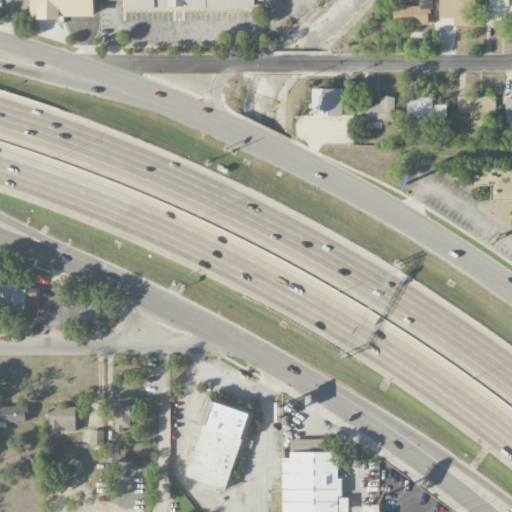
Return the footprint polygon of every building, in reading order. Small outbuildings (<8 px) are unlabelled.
[(94,0),(28,0),(28,18),(95,17),(94,0)] [(108,0),(123,0),(123,8),(255,8),(255,0),(108,0)] [(428,25),(428,9),(432,9),(432,0),(422,0),(422,5),(394,5),(394,24),(428,25)] [(438,0),(439,19),(453,19),(453,26),(474,26),(474,0),(438,0)] [(484,21),(501,20),(501,15),(511,14),(511,0),(489,0),(489,5),(484,5),(484,21)] [(342,115),(343,89),(311,88),(311,115),(342,115)] [(457,114),(470,114),(470,128),(496,128),(496,97),(457,96),(457,114)] [(359,104),(358,122),(368,122),(368,128),(382,128),(382,121),(394,121),(394,97),(379,97),(379,105),(359,104)] [(445,104),(432,105),(432,98),(406,99),(407,131),(430,130),(429,124),(446,123),(445,104)] [(511,165),(472,166),(472,186),(491,186),(491,200),(511,200),(511,165)] [(35,286),(3,285),(2,319),(34,320),(35,286)] [(186,477),(228,491),(253,410),(237,405),(210,397),(186,477)] [(131,430),(131,404),(113,404),(114,430),(131,430)] [(47,431),(75,432),(76,407),(48,405),(47,431)] [(0,427),(7,427),(6,422),(26,422),(25,406),(0,406),(0,427)] [(103,430),(89,431),(89,445),(103,444),(103,430)] [(282,511),(339,511),(348,511),(348,498),(339,498),(339,453),(319,453),(319,440),(291,440),(291,458),(282,458),(282,511)] [(125,462),(126,445),(106,445),(106,452),(101,451),(100,461),(125,462)]
